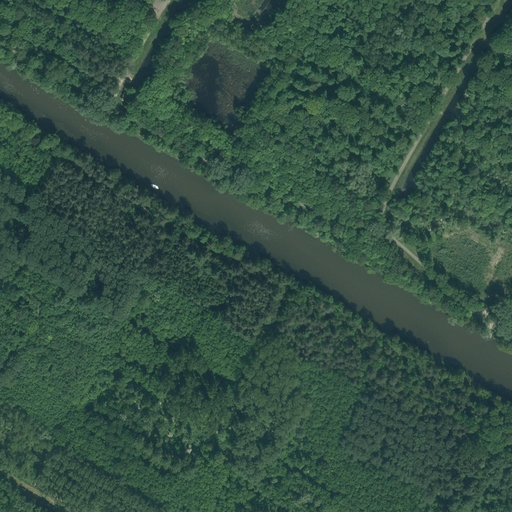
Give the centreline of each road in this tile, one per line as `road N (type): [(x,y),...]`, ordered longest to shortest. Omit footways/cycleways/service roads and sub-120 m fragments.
road 1 (track): [(283,284),(0,119)]
road 2 (track): [(511,444),(431,398),(288,286)]
road 3 (unclassified): [(0,45),(109,105),(168,0)]
